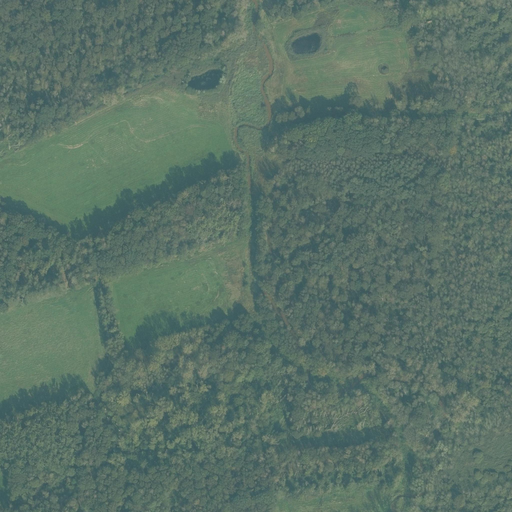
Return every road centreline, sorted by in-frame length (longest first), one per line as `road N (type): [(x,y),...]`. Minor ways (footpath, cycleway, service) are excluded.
road 1 (track): [(79,511),(74,467),(113,350),(99,276)]
road 2 (track): [(99,276),(87,251),(0,207)]
